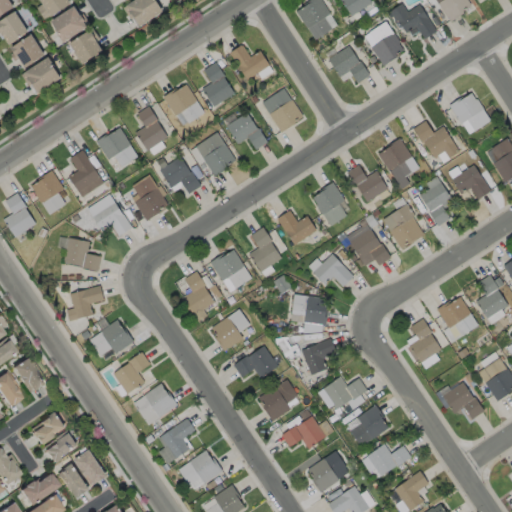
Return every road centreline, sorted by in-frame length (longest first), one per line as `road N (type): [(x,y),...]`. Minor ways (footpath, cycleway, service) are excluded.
road 1 (residential): [(134,276),(511,31)]
road 2 (tertiary): [(173,511),(0,251)]
road 3 (tertiary): [(0,165),(252,0)]
road 4 (residential): [(292,511),(134,276)]
road 5 (residential): [(361,321),(491,511)]
road 6 (residential): [(511,218),(361,321)]
road 7 (residential): [(347,132),(261,0)]
